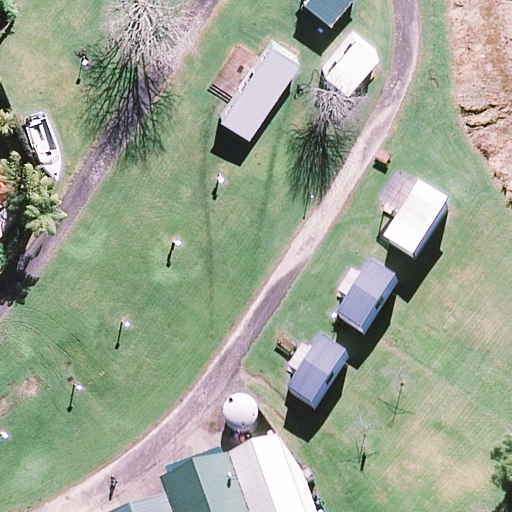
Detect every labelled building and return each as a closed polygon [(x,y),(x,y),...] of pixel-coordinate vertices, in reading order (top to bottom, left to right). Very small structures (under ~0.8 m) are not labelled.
[(333,0),(317,0),(327,8),(333,0)] [(379,44),(355,19),(331,42),(355,67),(379,44)] [(300,45),(268,24),(216,105),(248,126),(300,45)] [(0,188),(10,181),(0,168),(0,188)] [(454,198),(424,178),(387,234),(418,254),(454,198)] [(364,335),(398,272),(369,256),(335,320),(364,335)] [(162,320),(135,300),(62,396),(89,417),(162,320)] [(350,352),(327,337),(293,391),(316,406),(350,352)] [(231,450),(251,511),(312,511),(287,432),(231,450)] [(167,471),(173,491),(179,511),(251,511),(231,450),(167,471)] [(179,511),(173,491),(108,511),(179,511)]
